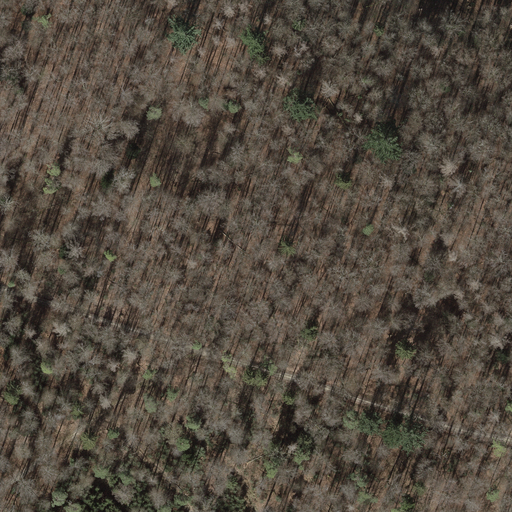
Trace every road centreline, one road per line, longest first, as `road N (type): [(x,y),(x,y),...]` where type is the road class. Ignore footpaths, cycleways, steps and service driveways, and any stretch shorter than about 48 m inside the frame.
road 1 (track): [(0,288),(511,438)]
road 2 (track): [(0,511),(195,345)]
